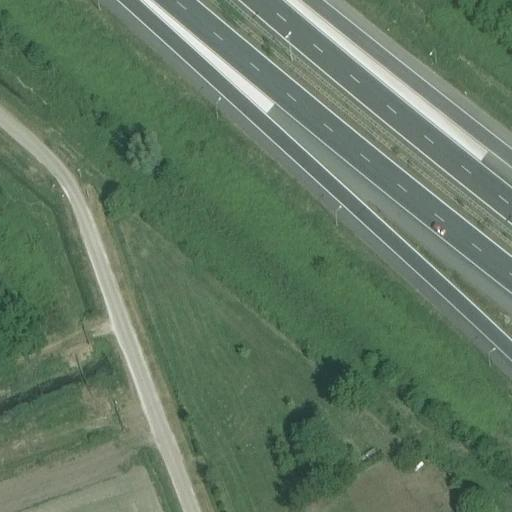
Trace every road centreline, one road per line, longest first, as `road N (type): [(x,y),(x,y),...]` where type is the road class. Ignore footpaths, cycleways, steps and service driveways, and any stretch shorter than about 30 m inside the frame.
road 1 (motorway): [(136,0),(511,352)]
road 2 (unclassified): [(184,511),(58,189),(0,125)]
road 3 (motorway): [(177,0),(511,274)]
road 4 (motorway): [(511,202),(265,0)]
road 5 (motorway): [(511,151),(317,0)]
